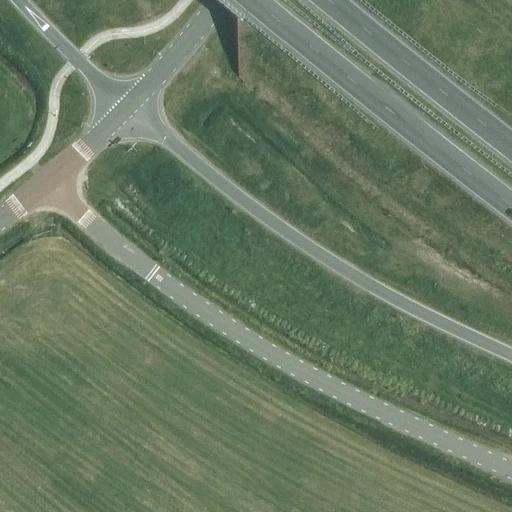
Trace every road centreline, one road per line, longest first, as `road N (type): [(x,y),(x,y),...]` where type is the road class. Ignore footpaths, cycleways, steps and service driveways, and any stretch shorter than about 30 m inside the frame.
road 1 (unclassified): [(511,473),(245,340),(150,276),(49,182)]
road 2 (trunk): [(127,110),(326,260),(511,355)]
road 3 (trunk): [(255,0),(511,205)]
road 4 (trunk): [(511,145),(331,0)]
road 5 (trunk): [(16,0),(127,110)]
road 6 (tertiary): [(127,110),(224,0)]
